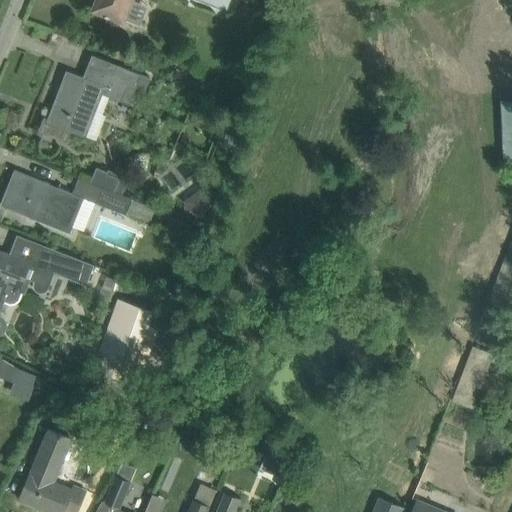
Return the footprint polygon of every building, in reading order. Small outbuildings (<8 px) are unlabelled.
[(97,0),(93,10),(112,17),(124,22),(125,20),(139,25),(146,5),(132,0),(97,0)] [(140,73),(111,62),(92,55),(84,78),(67,72),(67,73),(70,74),(61,97),(58,96),(49,120),(45,118),(40,130),(67,141),(71,130),(84,135),(100,93),(128,104),(140,73)] [(511,99),(501,100),(504,165),(511,164),(511,99)] [(91,180),(89,183),(104,188),(123,195),(124,192),(130,177),(109,169),(108,172),(96,167),(91,180)] [(1,204),(0,205),(70,233),(73,226),(84,198),(15,170),(14,171),(19,173),(6,206),(1,204)] [(104,188),(98,203),(148,224),(155,208),(123,195),(104,188)] [(197,189),(186,204),(201,215),(212,199),(197,189)] [(61,253),(54,272),(61,275),(86,285),(93,265),(61,253)] [(0,334),(1,334),(3,333),(4,331),(5,329),(6,327),(6,325),(6,323),(5,321),(4,319),(3,318),(1,316),(0,315),(0,314),(5,302),(10,304),(12,305),(14,305),(16,304),(18,303),(20,302),(21,301),(30,280),(36,262),(18,255),(15,263),(0,257),(0,334)] [(122,282),(118,290),(127,294),(131,286),(122,282)] [(116,300),(98,354),(134,366),(153,313),(116,300)] [(493,354),(472,346),(452,401),(472,409),(493,354)] [(335,382),(324,386),(330,405),(342,401),(335,382)] [(187,436),(198,444),(204,436),(193,428),(187,436)] [(70,511),(77,511),(84,496),(86,490),(74,485),(72,490),(53,482),(71,439),(49,430),(31,473),(20,499),(51,511),(63,511),(64,509),(70,511)] [(117,475),(105,501),(120,508),(132,482),(117,475)] [(206,511),(209,507),(216,490),(200,484),(188,511),(206,511)] [(295,511),(303,495),(283,487),(271,511),(295,511)] [(225,492),(217,511),(234,511),(240,498),(225,492)] [(381,498),(374,511),(402,511),(404,508),(381,498)] [(446,511),(416,500),(411,511),(446,511)]
